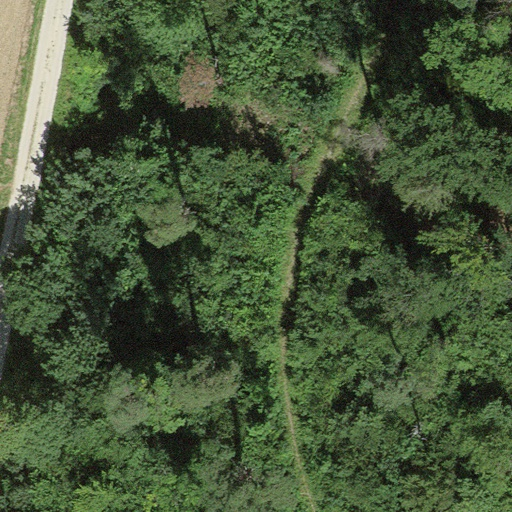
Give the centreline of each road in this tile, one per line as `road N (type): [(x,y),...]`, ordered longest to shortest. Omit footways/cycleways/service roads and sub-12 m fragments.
road 1 (track): [(304,511),(279,349),(289,267),(356,72),(393,0)]
road 2 (track): [(53,0),(0,274)]
